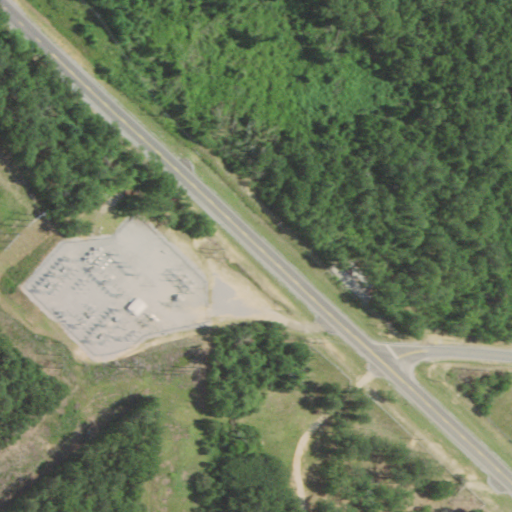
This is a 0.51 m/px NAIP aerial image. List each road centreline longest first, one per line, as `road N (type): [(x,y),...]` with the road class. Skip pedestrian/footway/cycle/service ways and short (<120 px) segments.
road 1 (primary): [(511,486),(0,11)]
road 2 (residential): [(511,356),(413,352),(382,365)]
